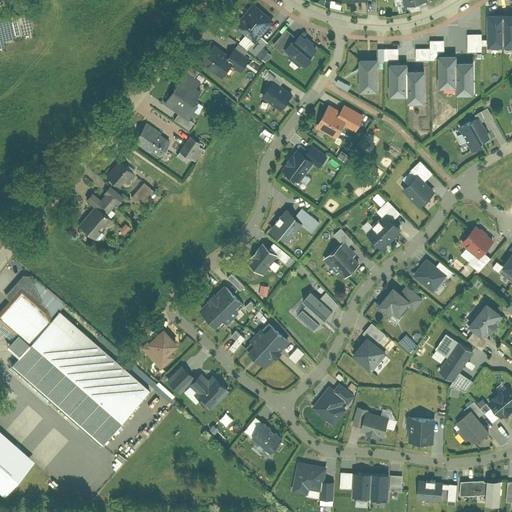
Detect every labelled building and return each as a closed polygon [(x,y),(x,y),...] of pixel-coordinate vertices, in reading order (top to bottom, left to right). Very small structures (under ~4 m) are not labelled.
[(276,16),(255,0),(252,0),(235,23),(246,32),(240,40),(257,54),(270,38),(261,34),(276,16)] [(488,37),(488,43),(511,42),(511,9),(501,10),(488,10),(488,37)] [(0,45),(5,45),(4,39),(34,32),(29,12),(16,15),(16,12),(0,16),(0,45)] [(286,44),(304,59),(318,43),(298,27),(296,30),(288,23),(272,42),(281,50),(286,44)] [(482,31),(468,31),(468,50),(483,50),(483,43),(482,37),(482,31)] [(445,38),(431,37),(430,45),(430,58),(440,58),(440,51),(445,51),(445,38)] [(208,48),(200,60),(223,75),(230,65),(242,73),(254,54),(238,43),(226,60),(208,48)] [(378,54),(360,54),(360,87),(378,87),(378,61),(384,61),(384,57),(384,45),(384,43),(378,43),(378,54)] [(399,57),(399,45),(384,45),(384,57),(399,57)] [(430,45),(416,45),(416,58),(430,58),(430,45)] [(445,51),(440,51),(440,58),(440,83),(457,83),(457,57),(457,51),(445,51)] [(457,83),(457,90),(475,90),(475,57),(457,57),(457,83)] [(409,59),(390,59),(390,92),(409,92),(409,66),(409,59)] [(189,62),(175,82),(195,96),(205,81),(197,75),(201,70),(189,62)] [(409,66),(409,92),(409,98),(427,98),(427,65),(409,66)] [(285,76),(270,66),(265,74),(271,77),(260,93),(282,108),(293,91),(280,83),(285,76)] [(351,84),(339,77),(336,82),(349,89),(351,84)] [(175,82),(161,102),(176,111),(171,119),(188,128),(193,119),(190,116),(200,100),(195,96),(175,82)] [(341,108),(328,102),(316,125),(337,135),(344,122),(356,128),(364,112),(344,102),(341,108)] [(494,116),(488,105),(475,112),(476,115),(459,124),(473,149),(484,143),(482,139),(491,135),(489,133),(482,119),(486,118),(487,120),(494,116)] [(146,121),(134,140),(160,157),(172,138),(146,121)] [(188,133),(179,150),(195,159),(203,147),(197,144),(200,140),(188,133)] [(287,161),(282,167),(300,179),(314,160),(319,164),(327,153),(311,142),(307,148),(300,143),(294,151),(291,149),(284,159),(287,161)] [(420,158),(418,159),(411,167),(416,172),(401,187),(419,205),(436,188),(425,178),(433,170),(420,158)] [(120,163),(107,179),(119,189),(132,174),(120,163)] [(154,190),(143,180),(131,194),(142,204),(154,190)] [(95,209),(81,225),(99,241),(116,222),(109,215),(120,202),(109,193),(102,201),(94,194),(88,202),(95,209)] [(400,211),(389,198),(378,208),(384,215),(367,231),(381,247),(403,226),(394,217),(400,211)] [(287,204),(270,226),(288,241),(303,223),(312,230),(320,220),(303,206),(298,212),(287,204)] [(494,237),(476,223),(461,241),(476,253),(470,261),(479,269),(490,254),(484,249),(494,237)] [(356,251),(349,244),(354,239),(342,225),(334,232),(342,240),(324,257),(337,271),(340,268),(346,275),(360,261),(353,254),(356,251)] [(264,240),(248,260),(264,273),(271,264),(270,263),(277,254),(285,261),(291,254),(274,241),(271,245),(264,240)] [(511,250),(504,263),(498,259),(493,266),(511,278),(511,250)] [(428,256),(413,273),(433,290),(446,275),(455,283),(461,276),(440,259),(437,263),(428,256)] [(490,271),(485,267),(481,271),(486,276),(490,271)] [(19,354),(11,362),(102,444),(150,387),(59,307),(50,319),(29,271),(22,272),(5,293),(12,298),(0,311),(0,317),(15,332),(9,343),(19,354)] [(246,283),(232,271),(228,276),(241,288),(246,283)] [(242,298),(226,281),(216,290),(215,288),(207,295),(210,298),(201,307),(220,328),(239,309),(235,305),(242,298)] [(393,282),(376,305),(392,316),(394,313),(400,317),(409,305),(414,308),(423,295),(408,284),(404,290),(393,282)] [(308,301),(297,313),(313,329),(321,321),(325,317),(340,302),(327,289),(321,296),(311,287),(302,296),(308,301)] [(503,309),(488,297),(468,322),(476,328),(468,338),(482,349),(491,338),(487,335),(499,319),(496,317),(503,309)] [(252,298),(245,304),(249,308),(256,303),(252,298)] [(268,316),(260,309),(256,314),(264,321),(268,316)] [(179,341),(163,324),(161,326),(155,319),(141,332),(148,339),(139,347),(160,369),(175,355),(169,350),(179,341)] [(372,320),(363,331),(367,334),(353,350),(355,351),(353,354),(372,370),(386,353),(384,351),(387,347),(379,340),(386,332),(372,320)] [(262,326),(244,345),(267,365),(291,340),(271,321),(265,328),(262,326)] [(246,335),(236,328),(232,334),(236,337),(230,345),(236,349),(246,335)] [(406,333),(399,339),(409,350),(416,344),(406,333)] [(474,351),(447,333),(436,349),(448,356),(438,369),(455,380),(450,386),(467,390),(473,380),(460,371),(474,351)] [(305,352),(298,345),(289,355),(296,362),(305,352)] [(193,371),(182,362),(167,381),(177,389),(193,371)] [(208,377),(200,369),(191,378),(199,386),(193,392),(205,404),(208,402),(213,407),(231,388),(213,371),(208,377)] [(355,392),(342,382),(338,387),(331,382),(312,407),(335,424),(347,407),(343,404),(345,401),(348,402),(355,392)] [(511,391),(505,383),(487,398),(502,415),(511,406),(511,391)] [(481,405),(475,398),(464,408),(466,411),(456,420),(461,426),(457,430),(466,440),(470,437),(474,443),(491,428),(479,414),(484,410),(481,405)] [(487,400),(481,405),(484,410),(485,411),(491,406),(487,400)] [(368,406),(358,403),(353,423),(361,425),(360,428),(385,434),(390,413),(368,408),(368,406)] [(435,414),(407,413),(407,425),(410,425),(409,440),(434,441),(435,414)] [(284,436),(264,420),(256,414),(244,429),(256,439),(255,441),(265,449),(267,446),(272,450),(284,436)] [(325,463),(297,460),(294,490),(308,492),(309,486),(321,488),(320,496),(333,497),(335,479),(323,477),(325,463)] [(353,470),(342,470),(341,486),(353,487),(352,498),(371,499),(372,469),(353,468),(353,470)] [(402,489),(403,473),(390,472),(390,469),(372,469),(371,499),(388,499),(388,489),(402,489)] [(427,478),(419,478),(418,498),(442,499),(443,486),(449,487),(449,497),(457,497),(457,482),(443,481),(443,478),(437,478),(437,475),(427,475),(427,478)] [(461,479),(460,493),(486,491),(486,501),(500,502),(502,475),(487,476),(487,478),(461,479)]
